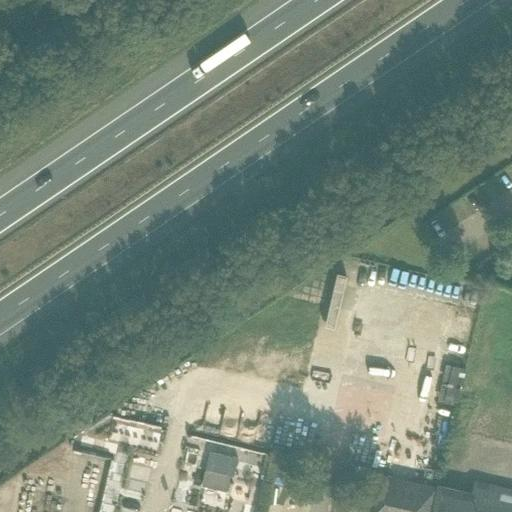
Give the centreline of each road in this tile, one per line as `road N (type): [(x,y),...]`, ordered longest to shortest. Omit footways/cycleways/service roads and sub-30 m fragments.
road 1 (motorway): [(0,319),(469,0)]
road 2 (motorway): [(318,0),(0,216)]
